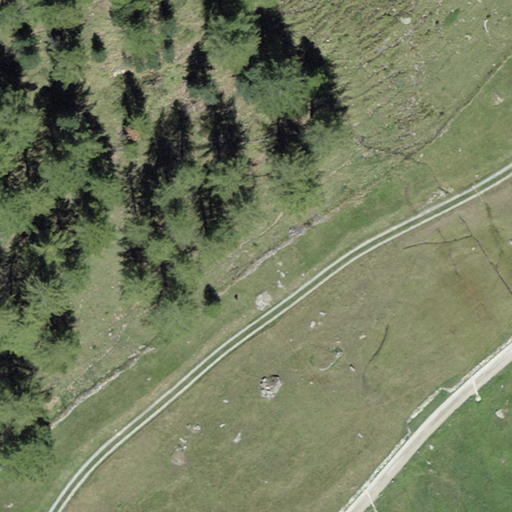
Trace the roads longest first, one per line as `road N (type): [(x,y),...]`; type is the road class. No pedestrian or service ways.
road 1 (track): [(511,170),(370,243),(235,343),(105,446),(60,511)]
road 2 (track): [(511,355),(455,401),(358,511)]
